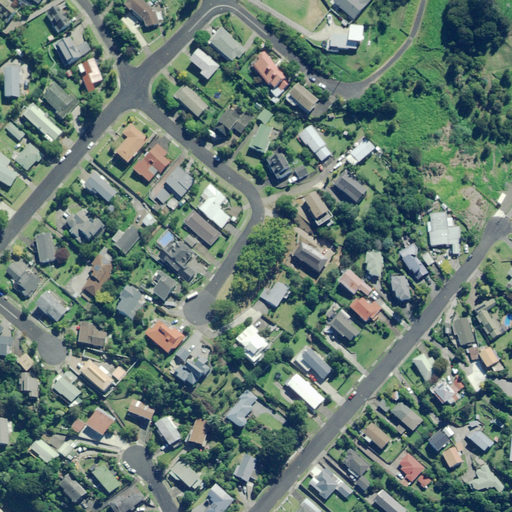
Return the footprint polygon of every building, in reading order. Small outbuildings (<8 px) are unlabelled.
[(10,5),(3,0),(0,0),(0,27),(2,29),(15,13),(8,7),(10,5)] [(159,25),(155,13),(140,0),(128,0),(123,7),(128,11),(129,11),(141,21),(145,31),(159,25)] [(332,0),(330,3),(332,5),(330,7),(340,15),(342,13),(352,22),(372,0),(332,0)] [(71,26),(65,16),(61,11),(66,8),(64,3),(45,15),(57,34),(71,26)] [(325,52),(337,53),(338,50),(356,51),(356,46),(361,46),(363,28),(350,27),(350,28),(337,27),(336,26),(335,26),(334,25),(333,25),(333,24),(333,23),(332,23),(332,22),(332,21),(332,20),(332,19),(327,18),(327,20),(326,22),(326,24),(325,25),(324,27),(323,28),(322,29),(321,30),(320,31),(318,32),(316,32),(315,32),(313,32),(312,32),(310,32),(307,37),(308,38),(309,38),(310,39),(312,40),(313,40),(315,41),(316,41),(318,41),(319,41),(321,41),(322,41),(323,40),(325,40),(326,39),(325,52)] [(140,39),(134,29),(129,33),(135,42),(140,39)] [(245,50),(220,30),(208,44),(231,62),(235,56),(239,59),(245,50)] [(75,49),(68,37),(53,46),(65,66),(90,51),(85,43),(75,49)] [(23,54),(17,49),(14,52),(20,58),(23,54)] [(218,66),(198,50),(188,62),(202,73),(199,75),(207,81),(218,66)] [(269,100),(274,105),(279,101),(276,98),(290,86),(263,55),(250,66),(271,90),(269,92),(273,96),(269,100)] [(101,82),(93,61),(76,68),(79,76),(84,73),(86,78),(81,80),(87,96),(95,93),(92,86),(101,82)] [(20,72),(19,65),(6,66),(6,70),(4,70),(5,100),(19,99),(18,86),(21,85),(21,80),(18,80),(18,72),(20,72)] [(68,97),(53,86),(41,102),(65,120),(78,103),(69,96),(68,97)] [(318,103),(298,86),(288,97),(309,115),(313,111),(312,110),(318,103)] [(208,107),(185,87),(175,99),(197,119),(208,107)] [(37,110),(32,106),(22,119),(45,137),(46,135),(55,141),(61,132),(43,118),(44,116),(37,110)] [(264,108),(256,119),(262,123),(248,148),(263,156),(270,143),(266,141),(273,129),(268,126),(265,124),(272,114),(264,108)] [(240,119),(227,109),(215,126),(217,128),(214,131),(219,135),(223,129),(229,134),(233,129),(240,135),(252,119),(245,113),(240,119)] [(17,130),(9,124),(4,130),(18,142),(24,135),(17,130)] [(147,141),(130,126),(122,136),(127,141),(114,155),(127,166),(147,141)] [(310,127),(295,138),(299,143),(301,142),(305,147),(306,146),(313,155),(314,154),(320,163),(330,155),(324,147),(325,146),(310,127)] [(374,150),(365,140),(344,160),(353,170),(374,150)] [(43,157),(28,145),(14,163),(26,173),(35,162),(37,163),(43,157)] [(166,154),(156,146),(142,163),(141,162),(133,171),(148,183),(157,173),(159,175),(169,164),(162,158),(166,154)] [(292,174),(281,154),(266,163),(274,177),(276,175),(279,181),(292,174)] [(0,181),(10,187),(17,175),(5,168),(9,161),(0,155),(0,181)] [(308,175),(302,166),(294,171),(299,180),(308,175)] [(154,199),(170,212),(175,206),(168,201),(174,194),(180,200),(194,182),(178,170),(154,199)] [(355,180),(344,172),(333,186),(357,205),(366,193),(353,182),(355,180)] [(93,175),(83,188),(97,199),(99,197),(107,204),(116,194),(93,175)] [(225,199),(209,186),(200,197),(205,201),(197,209),(221,229),(229,219),(219,210),(221,208),(219,206),(225,199)] [(332,219),(314,193),(301,202),(320,228),(332,219)] [(220,235),(193,211),(183,223),(211,246),(220,235)] [(68,215),(62,223),(58,221),(55,226),(73,240),(72,241),(82,249),(90,239),(92,240),(102,226),(95,221),(93,225),(78,213),(73,219),(68,215)] [(429,233),(431,247),(446,245),(447,256),(460,255),(458,240),(460,239),(458,228),(456,228),(455,226),(451,226),(451,229),(447,229),(445,214),(430,216),(431,223),(426,224),(427,233),(429,233)] [(156,221),(148,215),(141,223),(149,229),(156,221)] [(141,236),(131,228),(124,236),(118,232),(110,242),(125,255),(141,236)] [(188,235),(183,241),(191,248),(196,242),(188,235)] [(55,261),(50,236),(33,239),(38,264),(55,261)] [(310,247),(301,242),(291,257),(319,275),(328,262),(309,249),(310,247)] [(174,250),(168,245),(156,259),(187,284),(195,274),(185,265),(193,254),(180,243),(174,250)] [(419,255),(413,246),(397,256),(409,274),(407,275),(413,284),(428,275),(416,257),(419,255)] [(371,277),(371,279),(377,280),(377,278),(379,278),(383,259),(381,259),(382,255),(371,253),(371,257),(367,256),(364,273),(368,274),(367,276),(371,277)] [(433,264),(427,253),(420,257),(427,268),(433,264)] [(78,294),(89,301),(92,297),(94,299),(102,286),(99,284),(106,274),(108,275),(113,267),(98,258),(96,262),(95,261),(86,276),(89,278),(78,294)] [(30,297),(41,282),(27,271),(24,274),(11,264),(4,273),(15,282),(13,284),(30,297)] [(176,285),(159,273),(152,283),(156,285),(150,294),(164,303),(176,285)] [(371,291),(347,273),(338,285),(353,296),(358,290),(367,297),(371,291)] [(390,293),(392,293),(393,304),(409,302),(407,282),(405,283),(405,278),(391,280),(391,283),(389,283),(390,293)] [(291,294),(277,284),(275,287),(269,283),(259,297),(265,301),(265,302),(276,310),(283,299),(286,301),(291,294)] [(141,299),(126,289),(117,303),(120,305),(115,312),(132,323),(143,306),(138,303),(141,299)] [(487,291),(468,303),(476,316),(495,304),(487,291)] [(57,301),(47,292),(34,308),(45,317),(46,316),(56,324),(69,310),(67,308),(64,311),(55,303),(57,301)] [(370,308),(361,301),(359,304),(356,302),(349,310),(365,324),(369,319),(371,321),(381,309),(373,303),(370,308)] [(260,316),(251,307),(245,313),(254,322),(260,316)] [(491,321),(486,313),(476,319),(490,342),(507,331),(503,325),(498,328),(493,320),(491,321)] [(328,326),(348,344),(353,338),(355,340),(359,335),(349,325),(350,324),(339,314),(328,326)] [(454,327),(450,328),(453,337),(456,336),(459,347),(474,343),(467,319),(453,323),(454,327)] [(171,330),(160,321),(155,328),(153,326),(144,337),(167,355),(170,351),(173,354),(185,339),(173,329),(171,330)] [(96,325),(68,322),(67,332),(77,333),(75,344),(104,348),(106,335),(109,335),(110,329),(100,328),(100,331),(96,330),(96,325)] [(251,325),(235,339),(238,342),(235,344),(253,365),(262,358),(259,355),(268,348),(264,344),(265,343),(261,339),(260,340),(255,335),(258,333),(251,325)] [(0,334),(3,330),(0,328),(0,356),(8,357),(9,347),(11,347),(12,339),(0,337),(0,334)] [(483,348),(478,351),(476,347),(468,350),(469,354),(465,355),(468,362),(472,360),(472,362),(479,359),(486,370),(498,362),(489,348),(485,351),(483,348)] [(307,348),(295,361),(308,373),(311,369),(323,380),(331,372),(307,348)] [(190,356),(180,349),(174,357),(183,364),(190,356)] [(33,365),(24,355),(16,362),(26,372),(33,365)] [(208,364),(205,361),(199,356),(190,366),(188,364),(182,370),(179,367),(173,375),(183,384),(184,383),(191,389),(203,376),(205,378),(210,372),(204,367),(208,364)] [(433,371),(438,368),(431,358),(427,362),(423,356),(412,363),(426,383),(436,376),(433,371)] [(98,369),(89,361),(78,373),(103,394),(113,382),(106,376),(108,373),(101,367),(98,369)] [(118,381),(124,372),(117,367),(111,375),(118,381)] [(64,375),(61,371),(52,381),(55,385),(52,388),(70,404),(80,393),(70,385),(76,378),(68,371),(64,375)] [(29,380),(29,374),(19,374),(19,393),(27,393),(27,398),(37,398),(37,380),(29,380)] [(323,400),(296,377),(287,387),(314,410),(323,400)] [(448,388),(442,380),(437,383),(440,387),(433,392),(443,405),(446,402),(450,407),(460,399),(456,394),(464,387),(457,380),(448,388)] [(257,400),(246,390),(238,399),(239,400),(224,417),(240,432),(247,424),(243,420),(253,409),(250,407),(257,400)] [(401,396),(396,392),(391,397),(395,402),(401,396)] [(155,408),(131,399),(126,412),(150,421),(155,408)] [(422,422),(400,402),(390,414),(412,433),(422,422)] [(112,422),(95,410),(85,425),(102,437),(112,422)] [(169,447),(181,439),(175,430),(177,428),(171,419),(172,418),(170,414),(154,424),(169,447)] [(210,422),(195,418),(188,442),(202,447),(210,422)] [(479,425),(476,420),(467,424),(470,430),(479,425)] [(503,426),(495,420),(492,424),(501,430),(503,426)] [(390,441),(371,424),(361,435),(365,438),(363,441),(368,445),(371,442),(381,451),(390,441)] [(404,431),(398,426),(394,430),(400,436),(404,431)] [(436,454),(449,441),(448,440),(454,434),(447,427),(441,433),(439,431),(426,444),(436,454)] [(493,445),(476,431),(472,436),(466,431),(463,435),(484,453),(488,448),(489,449),(493,445)] [(38,438),(27,452),(37,460),(38,457),(49,466),(58,454),(38,438)] [(76,444),(73,442),(72,443),(69,440),(66,444),(64,442),(57,451),(66,459),(64,461),(67,464),(76,454),(72,450),(76,444)] [(462,463),(459,457),(461,456),(459,453),(463,451),(459,444),(454,446),(455,448),(441,456),(448,470),(462,463)] [(369,468),(349,450),(344,456),(346,458),(342,462),(360,478),(369,468)] [(399,484),(406,490),(414,480),(424,488),(430,481),(421,473),(423,470),(407,455),(398,466),(401,469),(399,471),(405,477),(399,484)] [(256,461),(243,456),(235,480),(247,484),(249,479),(257,482),(260,474),(253,471),(256,461)] [(189,467),(181,460),(170,472),(189,489),(199,479),(187,468),(189,467)] [(499,495),(504,490),(492,474),(490,475),(486,466),(484,466),(483,463),(478,465),(478,464),(473,466),(474,467),(467,470),(468,472),(458,477),(464,488),(470,486),(474,495),(486,490),(486,491),(493,488),(499,495)] [(103,464),(90,475),(107,496),(120,486),(112,477),(115,475),(112,471),(109,472),(103,464)] [(352,492),(325,468),(314,481),(318,484),(314,488),(321,493),(318,496),(325,502),(335,490),(345,500),(352,492)] [(86,494),(68,475),(55,487),(74,506),(86,494)] [(370,485),(361,477),(355,485),(364,493),(370,485)] [(109,506),(113,511),(128,511),(129,511),(134,511),(136,511),(134,508),(144,500),(135,487),(109,506)] [(224,511),(233,502),(216,488),(206,499),(213,505),(207,511),(224,511)] [(405,511),(382,492),(372,503),(383,511),(405,511)] [(320,511),(305,499),(294,511),(320,511)]
